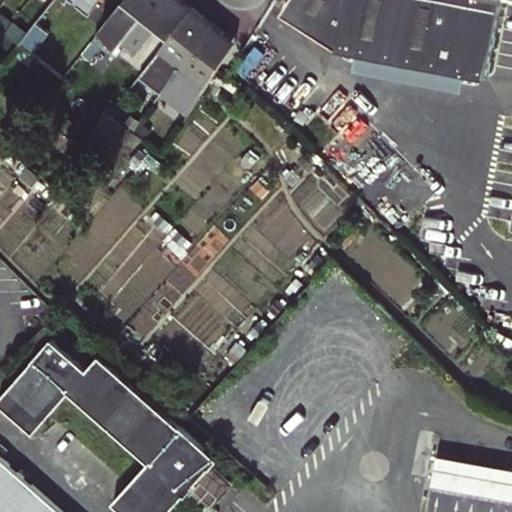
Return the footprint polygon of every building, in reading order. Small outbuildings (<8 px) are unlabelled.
[(194,7),(184,0),(125,0),(95,39),(118,57),(127,46),(137,54),(160,25),(173,34),(194,7)] [(341,51),(343,46),(339,45),(343,21),(314,15),(293,0),(287,0),(281,10),(341,51)] [(358,49),(468,70),(488,74),(502,0),(293,0),(314,15),(343,21),(339,45),(343,46),(358,49)] [(62,16),(49,6),(21,43),(35,54),(62,16)] [(216,25),(194,7),(173,34),(148,66),(171,83),(216,25)] [(237,41),(216,25),(171,83),(197,104),(237,41)] [(465,87),(468,70),(358,49),(355,67),(465,87)] [(511,190),(496,189),(492,220),(511,222),(511,190)] [(57,340),(3,400),(39,434),(76,394),(152,464),(117,503),(126,511),(171,511),(220,458),(186,427),(183,430),(105,359),(91,372),(57,340)] [(52,454),(81,480),(103,455),(74,429),(52,454)] [(511,463),(433,449),(428,478),(511,492),(511,463)] [(0,511),(67,511),(0,452),(0,511)] [(231,471),(219,460),(186,497),(199,507),(205,500),(213,507),(234,483),(226,477),(231,471)]
